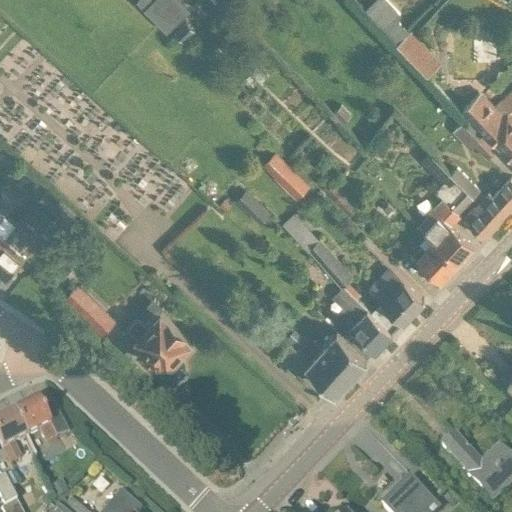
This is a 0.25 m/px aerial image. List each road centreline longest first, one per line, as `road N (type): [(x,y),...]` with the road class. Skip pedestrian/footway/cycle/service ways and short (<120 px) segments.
road 1 (tertiary): [(257,511),(511,247)]
road 2 (residential): [(211,511),(45,356)]
